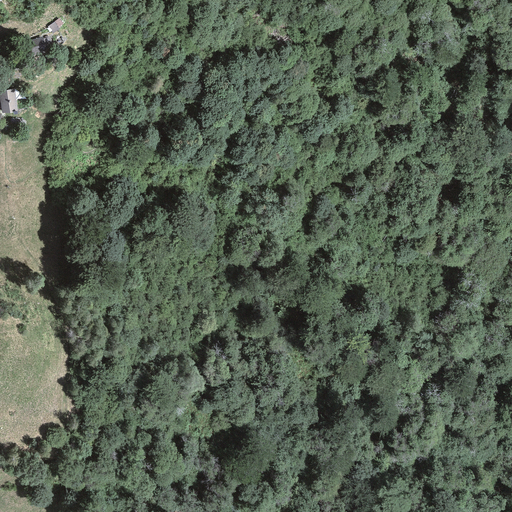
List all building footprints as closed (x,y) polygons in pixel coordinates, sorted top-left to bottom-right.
[(59,29),(54,22),(47,27),(52,34),(59,29)] [(44,38),(29,42),(33,56),(48,52),(44,38)] [(197,77),(188,85),(198,96),(207,87),(197,77)] [(14,90),(0,92),(4,114),(18,112),(14,90)] [(171,97),(163,103),(171,114),(179,108),(171,97)] [(164,109),(155,116),(164,129),(174,122),(164,109)]
